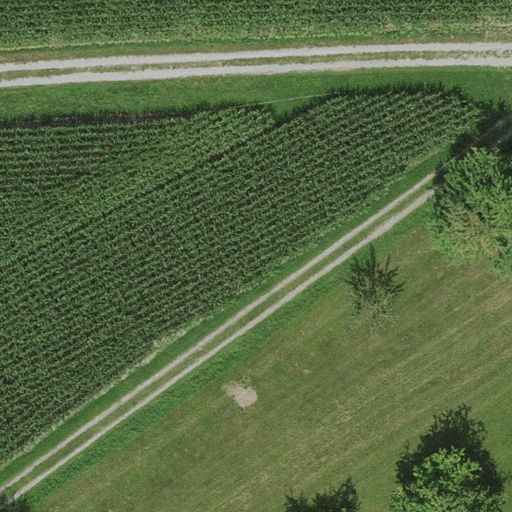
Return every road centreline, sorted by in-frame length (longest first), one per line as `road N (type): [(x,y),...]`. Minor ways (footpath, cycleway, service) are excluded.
road 1 (track): [(0,508),(511,132)]
road 2 (track): [(511,50),(0,99)]
